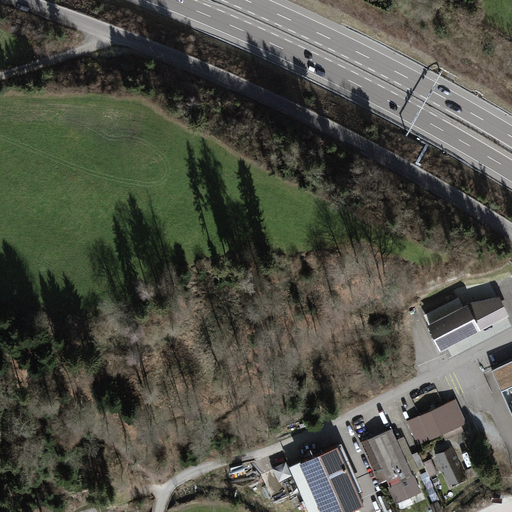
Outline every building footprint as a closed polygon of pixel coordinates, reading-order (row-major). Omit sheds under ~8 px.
[(510,323),(498,295),(463,309),(459,299),(422,314),(438,352),(510,323)] [(511,364),(491,373),(493,377),(511,422),(511,364)] [(471,423),(461,400),(409,423),(419,446),(471,423)] [(394,429),(369,440),(397,504),(422,492),(414,474),(420,472),(405,438),(399,440),(394,429)] [(341,446),(303,462),(325,511),(345,511),(366,503),(341,446)] [(453,449),(437,456),(451,488),(468,481),(453,449)] [(431,459),(423,462),(430,477),(438,473),(431,459)] [(284,470),(264,479),(276,506),(296,497),(284,470)] [(385,498),(379,500),(382,511),(384,511),(389,511),(385,498)]
